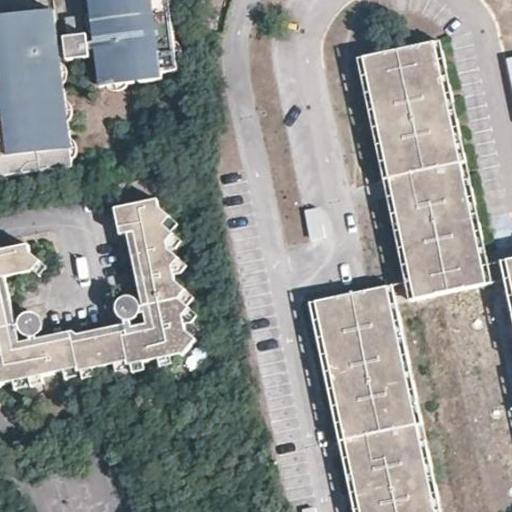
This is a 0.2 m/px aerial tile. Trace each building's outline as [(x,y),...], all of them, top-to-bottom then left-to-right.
[(89,0),(95,40),(88,41),(86,33),(81,34),(66,36),(61,36),(62,44),(56,45),(51,14),(0,22),(0,177),(75,165),(58,56),(65,55),(67,64),(92,60),(90,52),(98,51),(103,82),(183,70),(171,0),(89,0)] [(0,22),(51,14),(50,6),(13,12),(0,14),(0,22)] [(66,36),(81,34),(78,13),(64,15),(66,36)] [(439,42),(359,59),(385,179),(411,300),(491,284),(439,42)] [(131,369),(185,358),(196,344),(186,336),(182,320),(189,312),(178,303),(186,292),(175,283),(173,271),(180,262),(170,254),(168,246),(175,238),(164,229),(172,220),(161,211),(159,202),(117,211),(122,238),(137,235),(156,331),(125,337),(123,332),(73,343),(72,340),(16,351),(2,280),(37,273),(43,263),(33,256),(31,246),(0,251),(0,387),(1,388),(5,384),(79,370),(79,374),(127,365),(131,369)] [(325,237),(319,208),(304,211),(310,240),(325,237)] [(440,511),(391,285),(310,303),(340,442),(355,511),(440,511)]
